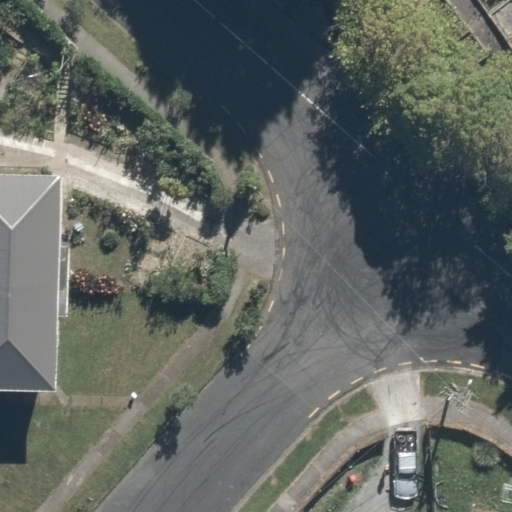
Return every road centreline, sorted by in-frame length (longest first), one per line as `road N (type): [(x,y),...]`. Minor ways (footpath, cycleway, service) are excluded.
road 1 (residential): [(431,204),(159,511)]
road 2 (residential): [(192,0),(431,204)]
